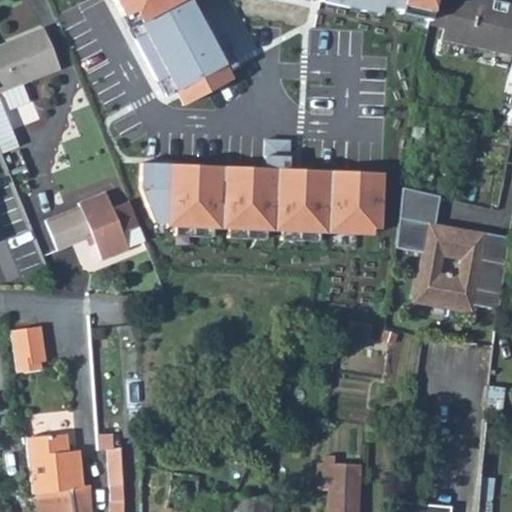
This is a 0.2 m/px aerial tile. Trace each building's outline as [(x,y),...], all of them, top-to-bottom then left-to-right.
[(116,0),(177,97),(257,48),(232,0),(256,0),(277,6),(277,0),(364,0),(430,16),(433,0),(116,0)] [(433,0),(430,16),(427,25),(442,28),(448,0),(433,0)] [(448,0),(442,28),(439,38),(510,54),(511,45),(511,4),(506,3),(502,22),(487,18),(491,0),(448,0)] [(506,3),(492,0),(491,0),(487,18),(502,22),(506,3)] [(0,90),(8,109),(26,102),(18,82),(57,67),(42,28),(0,45),(0,90)] [(382,76),(375,138),(406,141),(412,79),(382,76)] [(400,162),(401,148),(370,146),(369,159),(400,162)] [(382,173),(140,160),(138,186),(155,232),(165,233),(166,226),(370,234),(371,228),(381,228),(382,173)] [(447,227),(432,223),(438,196),(401,188),(399,197),(392,245),(419,252),(409,298),(433,303),(436,292),(449,295),(452,308),(464,311),(465,306),(494,312),(502,267),(476,261),(481,235),(460,230),(459,235),(446,232),(447,227)] [(102,190),(75,201),(77,205),(43,219),(56,250),(90,236),(100,259),(126,248),(119,232),(109,207),(102,190)] [(125,200),(109,207),(119,232),(135,225),(125,200)] [(447,227),(446,232),(459,235),(460,230),(447,227)] [(476,261),(502,267),(506,246),(507,240),(481,235),(476,261)] [(436,292),(433,303),(452,308),(449,295),(436,292)] [(348,336),(370,339),(372,322),(350,319),(348,336)] [(39,329),(9,334),(14,376),(38,373),(37,366),(43,365),(39,329)] [(111,436),(94,436),(96,451),(112,450),(111,436)] [(62,438),(24,441),(26,456),(30,494),(35,494),(66,491),(79,489),(75,454),(64,456),(62,438)] [(326,489),(325,511),(355,511),(358,466),(314,464),(313,488),(326,489)] [(153,511),(153,473),(140,473),(139,511),(153,511)] [(198,477),(170,473),(164,510),(175,511),(191,511),(195,494),(198,477)] [(120,487),(108,487),(109,500),(122,500),(120,487)] [(79,489),(66,491),(70,511),(90,511),(89,488),(79,489)] [(70,511),(66,491),(35,494),(37,511),(70,511)] [(191,511),(215,511),(216,495),(195,494),(191,511)] [(266,511),(267,499),(233,497),(232,511),(266,511)] [(109,500),(108,511),(122,511),(122,504),(122,500),(109,500)] [(448,511),(448,508),(400,503),(399,511),(448,511)] [(487,511),(488,504),(479,503),(478,511),(487,511)]
